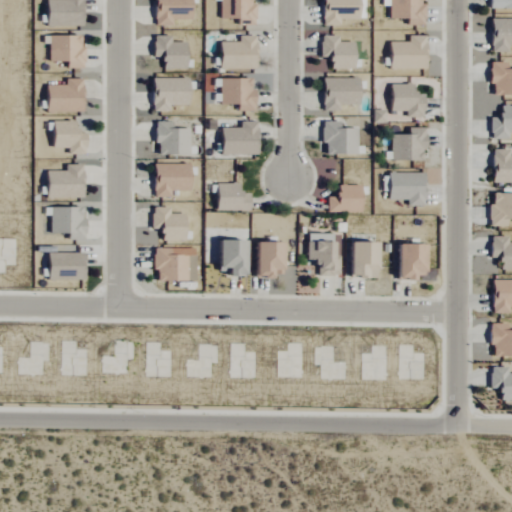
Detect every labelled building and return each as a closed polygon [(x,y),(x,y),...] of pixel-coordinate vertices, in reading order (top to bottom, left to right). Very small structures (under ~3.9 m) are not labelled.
[(42,0),(42,26),(79,26),(79,0),(42,0)] [(187,19),(186,0),(150,0),(151,25),(169,25),(169,20),(187,19)] [(252,4),(248,4),(247,0),(216,0),(217,21),(252,21),(252,4)] [(319,0),(319,25),(337,25),(337,20),(355,20),(355,0),(319,0)] [(387,23),(422,22),(421,4),(418,4),(417,0),(381,0),(381,5),(387,5),(387,23)] [(511,9),(511,0),(486,0),(486,9),(511,9)] [(505,46),(511,46),(511,19),(487,20),(488,52),(505,52),(505,46)] [(81,68),(81,47),(77,47),(77,36),(46,37),(46,62),(62,62),(62,69),(81,68)] [(167,36),(149,36),(149,57),(159,57),(159,68),(182,68),(183,43),(167,42),(167,36)] [(216,70),(252,69),(252,36),(235,36),(235,42),(215,42),(216,70)] [(350,69),(350,42),(335,43),(335,36),(317,36),(318,60),(327,60),(327,70),(350,69)] [(422,36),(405,36),(405,42),(386,42),(385,69),(422,69),(422,36)] [(503,63),(486,63),(486,84),(490,84),(489,95),(511,95),(511,69),(503,69),(503,63)] [(148,79),(149,112),(166,111),(166,106),(185,106),(184,78),(148,79)] [(234,112),(250,111),(249,78),(216,79),(217,105),(234,105),(234,112)] [(356,105),(355,78),(319,79),(319,111),(337,111),(337,105),(356,105)] [(42,86),(42,112),(79,111),(78,79),(62,80),(63,85),(42,86)] [(387,112),(403,111),(403,117),(420,117),(420,97),(411,97),(410,84),(387,85),(387,112)] [(486,118),(487,140),(504,139),(504,134),(511,133),(511,106),(496,107),(496,118),(486,118)] [(82,133),(73,133),(72,121),(48,122),(48,148),(64,148),(64,154),(82,154),(82,133)] [(169,122),(152,122),(152,154),(187,155),(187,129),(168,129),(169,122)] [(253,156),(254,122),(237,122),(237,129),(217,128),(217,155),(253,156)] [(319,122),(318,144),(322,144),(322,154),(353,155),(354,129),(336,129),(336,122),(319,122)] [(421,128),(404,128),(404,135),(388,135),(389,161),(422,160),(421,128)] [(511,156),(505,156),(505,150),(488,150),(488,182),(511,182),(511,156)] [(186,191),(185,164),(150,165),(151,197),(169,197),(169,191),(186,191)] [(61,172),(42,171),(42,197),(79,198),(79,165),(61,165),(61,172)] [(421,174),(384,173),(384,200),(404,200),(404,206),(421,207),(421,174)] [(212,184),(211,209),(245,210),(246,196),(236,196),(236,184),(212,184)] [(324,198),(324,213),(357,212),(356,185),(333,186),(333,198),(324,198)] [(511,193),(489,194),(489,205),(485,205),(486,227),(504,226),(504,220),(511,219),(511,193)] [(166,208),(149,208),(149,229),(157,229),(157,241),(181,241),(181,214),(166,215),(166,208)] [(81,209),(47,209),(47,234),(64,234),(64,240),(80,240),(81,209)] [(329,234),(303,235),(304,266),(314,265),(314,277),(337,276),(336,256),(329,256),(329,234)] [(511,243),(504,243),(505,238),(487,237),(486,261),(500,261),(500,268),(511,269),(511,243)] [(212,272),(221,272),(221,277),(239,277),(240,241),(213,241),(212,272)] [(277,275),(277,244),(249,243),(249,278),(267,279),(267,274),(277,275)] [(344,278),(372,278),(373,244),(345,243),(344,278)] [(391,281),(409,281),(409,276),(418,276),(419,245),(392,245),(391,281)] [(153,281),(186,282),(186,249),(150,249),(150,271),(154,271),(153,281)] [(80,253),(44,254),(44,278),(80,278),(80,253)] [(488,311),(511,310),(511,280),(488,281),(488,311)] [(511,330),(503,331),(503,324),(486,324),(486,345),(489,345),(489,357),(511,357),(511,330)] [(511,373),(505,374),(505,368),(487,367),(487,390),(497,390),(497,399),(511,399),(511,373)]
